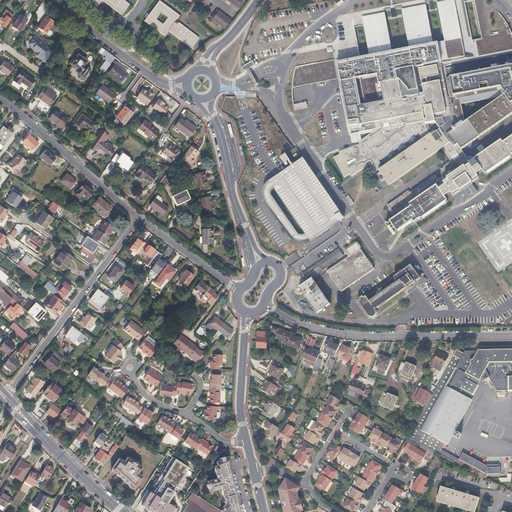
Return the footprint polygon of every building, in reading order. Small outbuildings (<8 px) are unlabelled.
[(101,0),(102,0),(122,15),(130,4),(124,0),(101,0)] [(179,15),(160,0),(145,20),(165,36),(169,31),(192,48),(199,38),(176,20),(179,15)] [(242,0),(227,0),(239,8),(244,1),(242,0)] [(407,125),(407,127),(428,123),(428,126),(433,133),(434,132),(435,133),(440,129),(445,136),(458,127),(453,118),(446,78),(449,78),(446,65),(511,52),(511,34),(511,33),(509,28),(506,23),(503,18),(499,13),(490,5),(482,0),(469,0),(439,5),(446,43),(434,45),(427,8),(404,12),(411,49),(393,52),(386,15),(364,19),(371,57),(354,60),(338,63),(337,59),(335,60),(297,67),(294,88),(342,79),(343,84),(350,127),(351,131),(359,130),(360,132),(372,130),(407,125)] [(1,17),(0,16),(0,24),(4,27),(13,15),(6,10),(1,17)] [(213,19),(213,20),(224,28),(230,19),(219,11),(218,10),(212,18),(213,19)] [(54,20),(45,14),(36,28),(45,35),(52,27),(50,25),(54,20)] [(28,20),(20,15),(13,25),(21,30),(28,20)] [(33,36),(28,43),(34,47),(33,48),(37,51),(37,50),(40,52),(39,53),(45,57),(49,50),(44,46),(45,45),(33,36)] [(53,53),(49,50),(45,57),(43,59),(46,61),(53,53)] [(115,57),(109,52),(105,57),(111,62),(115,57)] [(77,55),(75,53),(68,62),(70,64),(77,55)] [(77,55),(70,64),(77,69),(80,71),(78,74),(76,76),(77,76),(75,78),(79,80),(80,78),(81,79),(83,77),(84,77),(85,75),(86,75),(87,74),(86,74),(90,68),(89,68),(90,67),(89,67),(89,66),(88,64),(86,64),(86,65),(85,64),(84,65),(83,65),(86,61),(77,55)] [(15,66),(5,60),(0,66),(0,70),(8,76),(15,66)] [(245,71),(255,65),(253,63),(252,61),(246,64),(243,66),(242,68),(242,69),(243,70),(245,71)] [(127,73),(115,64),(108,73),(120,82),(127,73)] [(511,65),(449,78),(446,78),(453,118),(458,127),(445,136),(450,143),(454,149),(459,147),(462,152),(469,147),(511,117),(511,65)] [(35,79),(22,69),(14,79),(19,83),(22,80),(29,86),(35,79)] [(255,85),(257,84),(257,83),(256,81),(255,79),(253,75),(252,74),(249,69),(246,70),(249,75),(250,77),(252,80),(253,83),(254,84),(255,85)] [(343,84),(342,79),(340,79),(348,127),(350,127),(343,84)] [(116,92),(103,83),(97,92),(110,101),(116,92)] [(56,95),(44,87),(37,96),(49,105),(56,95)] [(146,91),(143,88),(136,96),(146,104),(153,95),(152,95),(153,94),(149,91),(148,92),(146,91)] [(158,99),(152,106),(163,114),(168,107),(164,104),(162,102),(163,101),(159,98),(158,99)] [(127,108),(124,106),(116,117),(125,124),(128,119),(129,117),(135,109),(131,106),(129,109),(128,107),(127,108)] [(67,119),(54,109),(48,118),(61,127),(67,119)] [(98,126),(82,114),(74,124),(82,129),(84,126),(93,133),(98,126)] [(179,118),(173,126),(188,137),(195,128),(187,121),(185,123),(183,121),(179,118)] [(143,119),(137,127),(142,131),(141,132),(152,140),(158,132),(149,125),(146,123),(147,122),(143,119)] [(407,125),(372,130),(373,132),(359,142),(360,144),(339,152),(340,154),(334,157),(345,177),(351,174),(352,177),(369,165),(370,166),(371,169),(374,173),(381,168),(379,165),(381,163),(378,158),(391,149),(390,148),(405,138),(405,140),(417,131),(423,140),(433,133),(428,126),(428,123),(407,127),(407,125)] [(7,130),(3,127),(0,131),(0,145),(2,147),(4,144),(9,139),(12,134),(10,132),(11,131),(8,129),(7,130)] [(423,140),(378,172),(389,187),(441,149),(445,147),(450,143),(445,136),(440,129),(435,133),(434,132),(433,133),(423,140)] [(106,132),(102,130),(90,147),(94,150),(97,146),(105,133),(106,132)] [(108,135),(105,133),(97,146),(110,155),(114,150),(111,148),(113,145),(105,140),(108,135)] [(38,143),(29,134),(23,141),(32,150),(38,143)] [(462,152),(459,147),(454,149),(460,157),(455,161),(445,147),(441,149),(449,161),(443,165),(444,167),(443,168),(442,169),(441,168),(441,174),(443,174),(444,176),(442,177),(436,177),(434,175),(403,197),(401,195),(387,205),(391,212),(394,210),(398,216),(390,221),(395,229),(397,232),(401,230),(413,222),(415,223),(420,219),(421,220),(448,201),(445,197),(451,193),(453,195),(456,193),(479,178),(477,175),(483,171),(486,175),(511,156),(511,136),(504,143),(502,140),(476,157),(469,147),(462,152)] [(172,147),(167,143),(161,152),(171,159),(177,151),(172,147)] [(4,144),(2,147),(0,150),(0,156),(2,157),(9,147),(4,144)] [(198,150),(192,145),(182,158),(186,161),(188,168),(195,166),(193,157),(198,150)] [(55,158),(45,149),(39,156),(44,160),(45,159),(50,164),(55,158)] [(123,151),(120,155),(117,160),(118,161),(115,165),(124,170),(126,167),(130,169),(136,160),(123,151)] [(26,160),(18,154),(14,159),(7,164),(13,173),(13,172),(14,173),(18,170),(17,169),(22,166),(26,160)] [(286,154),(280,158),(284,164),(288,161),(292,166),(293,165),(286,154)] [(344,218),(303,158),(293,165),(292,166),(278,175),(270,181),(266,185),(263,189),(263,193),(263,196),(264,200),(291,237),(295,239),(301,241),(305,241),(310,241),(336,223),(344,218)] [(157,175),(142,164),(134,173),(141,178),(142,176),(150,182),(157,175)] [(205,171),(194,174),(197,186),(208,183),(205,171)] [(76,181),(67,173),(60,181),(69,189),(76,181)] [(165,177),(159,181),(163,187),(169,182),(165,177)] [(93,192),(83,183),(74,193),(79,197),(83,193),(88,197),(93,192)] [(11,190),(12,191),(6,201),(15,208),(21,198),(21,197),(23,194),(13,187),(11,190)] [(173,196),(172,196),(176,205),(190,199),(186,190),(178,193),(173,196)] [(209,195),(201,197),(205,211),(215,208),(213,201),(211,201),(209,195)] [(349,195),(346,198),(351,205),(354,202),(349,195)] [(156,197),(150,205),(164,215),(170,207),(156,197)] [(94,204),(96,206),(95,208),(100,213),(100,212),(104,215),(106,212),(107,213),(111,209),(100,198),(94,204)] [(48,210),(54,214),(59,206),(53,202),(48,210)] [(52,217),(43,211),(35,221),(35,222),(44,228),(52,217)] [(115,226),(105,220),(98,230),(108,236),(115,226)] [(213,228),(202,228),(202,243),(213,243),(213,228)] [(97,229),(93,236),(104,243),(108,236),(98,230),(97,229)] [(40,240),(31,233),(25,242),(38,251),(44,243),(40,240)] [(98,243),(87,236),(80,245),(83,247),(85,248),(91,252),(92,253),(98,243)] [(139,240),(137,238),(129,248),(135,253),(136,253),(143,243),(144,242),(140,239),(139,240)] [(136,253),(135,253),(133,256),(146,266),(153,257),(143,250),(147,244),(146,245),(144,244),(143,243),(136,253)] [(147,244),(143,250),(153,257),(157,251),(147,244)] [(80,250),(85,253),(84,254),(92,260),(95,255),(92,253),(91,252),(85,248),(83,247),(80,250)] [(344,256),(340,249),(305,273),(309,280),(344,256)] [(350,256),(328,271),(342,292),(375,269),(370,264),(361,249),(357,251),(355,253),(350,256)] [(72,257),(61,250),(53,261),(63,269),(72,257)] [(33,259),(27,254),(17,265),(34,279),(38,274),(27,266),(33,259)] [(165,263),(159,258),(150,271),(156,275),(157,274),(165,263)] [(118,263),(107,277),(114,282),(122,271),(121,269),(123,266),(118,263)] [(175,271),(168,265),(159,275),(154,282),(159,286),(164,280),(166,278),(168,280),(175,271)] [(419,278),(410,265),(363,298),(362,296),(358,298),(360,300),(357,301),(367,316),(369,317),(370,317),(371,317),(373,317),(374,316),(375,315),(375,314),(376,312),(375,312),(375,310),(406,287),(410,285),(419,278)] [(194,275),(186,269),(178,279),(186,285),(194,275)] [(314,278),(300,288),(318,313),(324,310),(325,311),(327,310),(326,308),(331,305),(314,278)] [(134,286),(126,280),(123,284),(122,283),(120,285),(122,286),(120,288),(128,294),(134,286)] [(202,282),(200,280),(194,289),(195,290),(196,289),(200,292),(206,284),(203,281),(202,282)] [(48,282),(44,287),(51,293),(54,295),(61,300),(66,295),(71,289),(71,287),(64,281),(63,283),(62,284),(61,283),(60,282),(55,288),(48,282)] [(206,284),(200,292),(203,294),(202,294),(203,295),(201,298),(201,299),(204,302),(206,301),(210,305),(218,295),(213,291),(214,290),(206,284)] [(3,285),(0,288),(14,301),(18,305),(21,301),(3,285)] [(0,297),(1,298),(0,299),(0,300),(6,305),(9,307),(10,305),(14,301),(0,288),(0,297)] [(106,297),(98,290),(89,301),(98,308),(106,297)] [(63,302),(61,300),(54,295),(45,306),(54,313),(63,302)] [(14,301),(10,305),(9,307),(6,310),(10,314),(9,316),(12,319),(13,317),(14,318),(22,308),(18,305),(14,301)] [(45,311),(35,303),(27,312),(36,321),(45,311)] [(83,319),(81,318),(78,322),(87,328),(94,318),(87,313),(84,317),(83,319)] [(215,316),(209,323),(217,329),(223,322),(215,316)] [(126,326),(124,329),(131,334),(132,333),(139,338),(145,331),(131,320),(129,322),(126,326)] [(28,335),(13,321),(9,326),(24,340),(28,335)] [(233,330),(223,322),(215,333),(219,335),(221,332),(227,337),(233,330)] [(72,326),(70,329),(65,335),(73,342),(75,338),(80,332),(72,326)] [(271,331),(277,333),(275,338),(289,343),(292,335),(292,333),(285,331),(279,328),(273,326),(271,331)] [(85,336),(80,332),(75,338),(80,342),(85,336)] [(181,334),(174,342),(190,355),(189,356),(195,361),(197,359),(202,353),(203,352),(181,334)] [(303,339),(292,335),(289,343),(288,345),(299,350),(303,339)] [(157,342),(148,336),(139,348),(142,350),(147,354),(147,355),(150,358),(151,356),(155,350),(159,345),(156,343),(157,342)] [(257,341),(256,341),(255,348),(266,348),(267,338),(265,338),(258,337),(257,341)] [(111,344),(112,345),(104,356),(112,363),(115,359),(115,360),(119,355),(118,355),(121,352),(119,350),(119,349),(123,347),(117,338),(114,341),(111,344)] [(7,339),(0,346),(0,347),(8,355),(15,346),(7,339)] [(25,341),(18,352),(23,356),(31,346),(25,341)] [(333,344),(328,342),(324,352),(329,354),(334,356),(338,346),(333,344)] [(67,343),(62,348),(67,352),(72,346),(67,343)] [(354,350),(342,345),(337,357),(340,359),(341,358),(349,362),(354,350)] [(307,349),(306,349),(303,357),(313,361),(314,359),(317,360),(319,355),(317,354),(317,353),(307,349)] [(432,394),(426,405),(409,437),(421,445),(423,445),(435,452),(445,458),(477,474),(480,475),(486,478),(488,473),(500,474),(501,467),(488,467),(463,453),(460,460),(440,450),(444,443),(445,444),(450,434),(453,430),(486,370),(491,373),(491,374),(498,388),(511,388),(511,349),(465,349),(463,353),(457,349),(438,384),(432,394)] [(18,352),(16,350),(5,364),(11,370),(19,361),(16,358),(17,357),(15,356),(18,352)] [(362,351),(359,350),(351,373),(357,375),(360,369),(356,367),(359,361),(368,365),(372,354),(363,350),(362,351)] [(45,362),(44,363),(52,370),(62,358),(54,351),(48,357),(45,362)] [(439,351),(431,366),(441,371),(449,356),(439,351)] [(216,354),(215,360),(215,363),(213,363),(213,368),(221,368),(221,364),(224,365),(225,354),(216,354)] [(390,359),(380,355),(376,366),(379,367),(377,371),(384,373),(385,369),(386,370),(390,359)] [(408,363),(406,362),(405,363),(401,362),(398,369),(402,371),(401,375),(411,379),(412,375),(411,375),(412,373),(413,373),(416,366),(408,363)] [(284,369),(273,363),(267,373),(278,379),(284,369)] [(94,365),(87,373),(98,382),(98,381),(103,385),(109,378),(104,374),(105,373),(101,370),(100,371),(97,369),(98,368),(94,365)] [(162,376),(150,367),(143,377),(152,384),(153,383),(156,385),(162,376)] [(212,374),(211,380),(211,383),(210,383),(210,387),(219,388),(220,388),(221,375),(212,374)] [(44,382),(36,376),(25,391),(33,397),(44,382)] [(115,377),(108,386),(121,396),(128,387),(125,386),(126,385),(122,382),(121,382),(118,380),(119,380),(115,377)] [(279,389),(267,381),(261,390),(271,396),(275,389),(278,391),(279,389)] [(363,385),(352,381),(348,390),(363,395),(366,388),(363,387),(363,385)] [(51,382),(50,383),(42,393),(54,402),(62,391),(51,382)] [(181,383),(177,382),(176,386),(175,394),(179,395),(180,392),(180,391),(183,392),(183,393),(191,394),(192,388),(191,388),(192,384),(181,382),(181,383)] [(172,387),(161,385),(159,396),(170,398),(171,396),(174,396),(175,394),(176,386),(172,386),(172,387)] [(211,392),(210,395),(210,402),(219,402),(220,392),(219,392),(219,388),(210,387),(210,391),(211,392)] [(432,394),(421,388),(415,400),(426,405),(432,394)] [(398,397),(388,393),(382,406),(393,410),(394,407),(393,406),(394,404),(395,404),(398,397)] [(340,400),(331,394),(326,403),(331,406),(337,410),(339,406),(337,405),(338,403),(340,400)] [(127,395),(122,403),(139,414),(143,407),(137,403),(138,402),(127,395)] [(279,407),(270,401),(262,414),(271,419),(279,407)] [(60,410),(52,404),(46,412),(54,418),(60,410)] [(208,405),(207,409),(207,414),(205,413),(205,419),(216,420),(217,406),(208,405)] [(324,407),(321,412),(330,418),(330,419),(331,419),(331,420),(333,416),(336,411),(330,408),(327,405),(326,408),(324,407)] [(84,417),(67,406),(61,414),(76,425),(79,421),(81,423),(84,417)] [(148,411),(143,407),(139,414),(137,417),(145,423),(153,412),(149,410),(148,411)] [(115,409),(113,412),(119,418),(121,414),(115,409)] [(317,418),(319,419),(317,421),(318,421),(324,425),(326,427),(331,419),(330,419),(330,418),(321,412),(317,418)] [(354,420),(353,420),(364,427),(367,421),(366,421),(368,418),(359,412),(354,420)] [(119,418),(118,420),(128,429),(132,423),(121,414),(119,418)] [(165,416),(162,414),(155,424),(166,431),(173,421),(169,419),(170,418),(166,415),(165,416)] [(264,419),(260,425),(268,430),(264,435),(271,440),(278,428),(264,419)] [(94,424),(88,420),(78,435),(83,439),(94,424)] [(352,423),(349,428),(358,434),(359,431),(361,432),(364,427),(353,420),(352,423)] [(176,423),(173,421),(166,431),(177,438),(183,430),(178,427),(175,425),(176,423)] [(317,423),(314,421),(309,429),(315,432),(320,436),(323,433),(320,431),(321,430),(323,426),(317,423)] [(283,431),(281,431),(279,435),(281,437),(280,438),(284,440),(285,439),(288,441),(292,437),(289,435),(293,429),(287,425),(283,431)] [(374,428),(372,432),(369,437),(372,439),(373,440),(372,442),(375,444),(381,434),(382,433),(374,428)] [(314,434),(308,430),(303,438),(312,444),(314,441),(315,439),(317,441),(320,437),(314,434)] [(461,434),(453,430),(450,434),(458,438),(461,434)] [(200,439),(189,431),(183,440),(195,447),(200,439)] [(106,438),(99,433),(94,440),(101,445),(106,438)] [(384,433),(383,435),(377,445),(380,447),(381,444),(383,445),(386,447),(391,438),(384,433)] [(201,438),(200,439),(195,447),(205,453),(210,445),(207,443),(203,441),(204,440),(201,438)] [(393,439),(388,448),(386,450),(389,452),(391,449),(393,450),(396,452),(401,443),(393,439)] [(119,444),(115,442),(107,454),(108,455),(110,456),(119,444)] [(302,444),(301,443),(297,449),(307,455),(306,455),(308,456),(310,453),(310,452),(313,448),(304,442),(302,444)] [(15,449),(6,443),(0,452),(10,458),(15,449)] [(107,447),(103,444),(94,457),(103,462),(108,455),(107,454),(104,452),(107,447)] [(335,446),(331,444),(326,453),(334,458),(341,446),(338,445),(337,447),(335,446)] [(403,451),(407,453),(412,456),(411,456),(410,456),(407,463),(410,465),(414,457),(418,450),(411,446),(407,444),(403,451)] [(280,458),(285,451),(280,448),(276,455),(280,458)] [(348,450),(344,448),(339,457),(341,458),(340,459),(346,463),(352,452),(348,450)] [(297,449),(294,455),(295,456),(294,458),(295,458),(303,463),(308,456),(306,455),(307,455),(297,449)] [(426,454),(418,450),(414,457),(422,461),(425,455),(426,454)] [(352,453),(352,452),(346,463),(352,466),(353,465),(355,466),(360,457),(352,453)] [(209,491),(221,488),(223,496),(224,500),(223,502),(225,503),(223,506),(223,507),(221,511),(223,511),(242,511),(240,503),(238,503),(238,500),(239,500),(234,479),(233,479),(232,476),(234,476),(232,468),(231,469),(231,466),(229,455),(224,457),(224,456),(220,457),(221,459),(216,461),(217,464),(215,465),(214,468),(216,478),(207,480),(207,483),(206,484),(207,488),(208,487),(209,491)] [(118,458),(110,469),(116,474),(117,474),(119,475),(118,476),(133,489),(142,476),(137,473),(141,466),(127,457),(124,461),(118,458)] [(290,459),(285,467),(294,472),(296,469),(297,468),(299,469),(301,466),(293,461),(290,459)] [(372,462),(370,461),(366,467),(378,474),(380,470),(379,470),(382,465),(373,459),(372,462)] [(29,467),(19,460),(11,472),(22,478),(29,467)] [(173,511),(175,510),(168,505),(190,468),(175,460),(154,495),(151,493),(142,508),(149,511),(173,511)] [(53,468),(46,464),(40,475),(35,484),(38,486),(39,484),(40,484),(45,476),(47,478),(49,475),(50,476),(53,472),(51,471),(53,468)] [(325,470),(322,473),(328,476),(334,480),(339,472),(331,467),(330,466),(328,470),(327,471),(325,470)] [(363,472),(365,473),(363,476),(364,476),(372,481),(377,474),(378,474),(366,467),(363,472)] [(36,474),(31,471),(25,481),(33,486),(35,484),(40,475),(36,473),(36,474)] [(321,479),(319,482),(317,485),(323,489),(326,491),(333,481),(327,477),(322,474),(319,478),(321,479)] [(428,478),(421,474),(416,481),(424,486),(428,478)] [(507,474),(507,478),(499,478),(499,482),(511,482),(511,474),(507,474)] [(360,477),(355,485),(364,490),(366,487),(367,485),(369,487),(371,483),(363,479),(360,477)] [(282,486),(280,490),(284,511),(302,511),(304,510),(302,503),(299,503),(298,501),(299,500),(299,497),(297,497),(296,493),(300,487),(287,479),(283,486),(282,486)] [(424,486),(416,481),(412,489),(419,493),(424,486)] [(400,489),(392,485),(388,492),(396,496),(400,489)] [(436,497),(437,497),(436,501),(473,511),(474,511),(479,497),(441,486),(438,495),(436,494),(436,497)] [(363,493),(354,488),(349,496),(351,497),(361,502),(363,499),(360,498),(361,496),(363,493)] [(223,511),(221,511),(220,510),(188,490),(184,497),(190,501),(182,511),(223,511)] [(11,498),(0,492),(0,504),(5,507),(11,498)] [(388,492),(384,500),(386,501),(384,505),(392,510),(395,506),(391,504),(396,496),(388,492)] [(41,493),(39,493),(31,505),(39,511),(43,505),(42,504),(44,500),(45,500),(47,497),(41,493)] [(66,500),(62,497),(53,511),(65,511),(71,504),(66,501),(66,500)] [(349,499),(348,498),(343,506),(352,511),(354,508),(355,506),(357,508),(359,504),(349,499)] [(87,511),(90,508),(80,502),(75,511),(87,511)]
